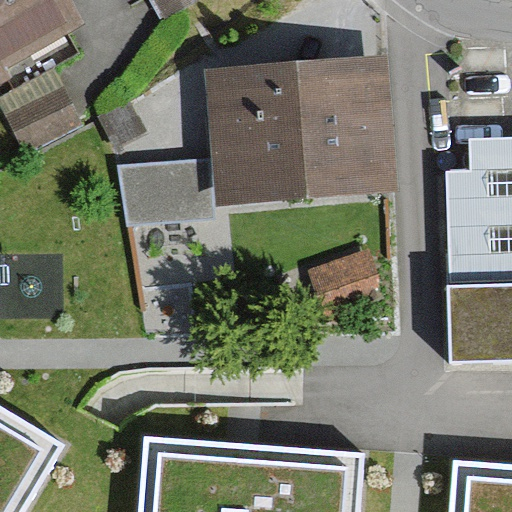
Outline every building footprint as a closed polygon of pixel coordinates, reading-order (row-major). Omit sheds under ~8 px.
[(79,45),(55,0),(0,0),(0,86),(53,59),(79,45)] [(154,0),(165,18),(197,0),(154,0)] [(387,57),(210,66),(217,191),(394,181),(387,57)] [(0,96),(28,149),(84,119),(53,59),(0,86),(0,96)] [(207,165),(118,169),(134,226),(211,219),(207,165)] [(511,252),(445,255),(449,366),(511,363),(511,252)] [(24,511),(65,445),(0,406),(0,511),(24,511)] [(359,511),(364,454),(145,438),(139,511),(359,511)] [(511,511),(511,465),(454,461),(450,511),(511,511)]
